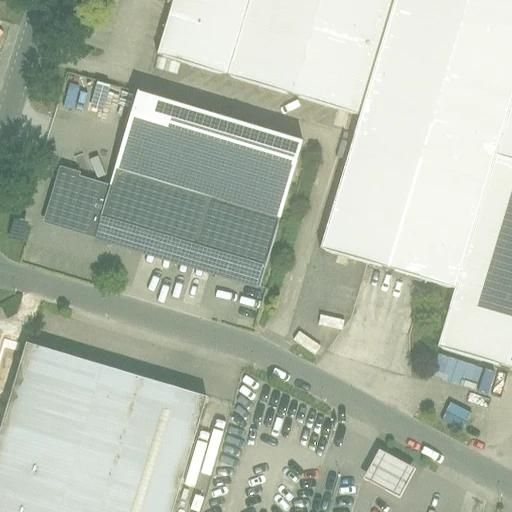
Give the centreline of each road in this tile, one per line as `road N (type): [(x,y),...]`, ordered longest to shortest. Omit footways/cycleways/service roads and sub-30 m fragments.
road 1 (unclassified): [(0,273),(262,355),(511,486)]
road 2 (unclassified): [(0,137),(43,0)]
